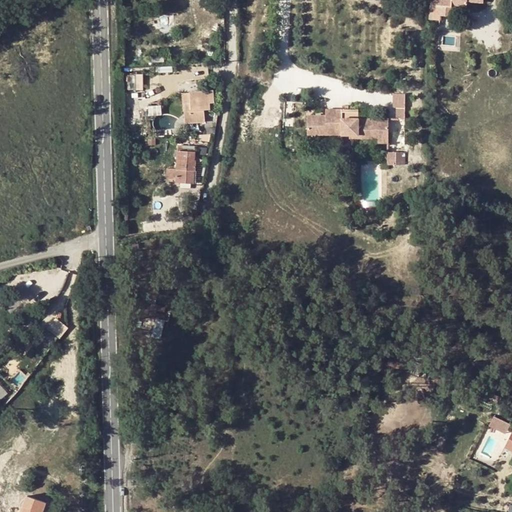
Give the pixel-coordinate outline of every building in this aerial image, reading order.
[(224,0),(216,0),(217,8),(224,8),(224,0)] [(433,0),(432,19),(442,19),(442,14),(452,15),(453,6),(469,7),(469,3),(485,4),(484,0),(433,0)] [(214,90),(190,93),(191,103),(192,110),(186,111),(187,123),(206,121),(205,109),(211,109),(211,108),(216,108),(214,90)] [(395,92),(395,117),(407,117),(407,92),(395,92)] [(389,142),(389,118),(359,118),(359,110),(327,110),(327,116),(308,116),(308,135),(349,134),(349,138),(376,138),(376,142),(389,142)] [(178,169),(177,181),(177,182),(194,183),(195,170),(196,170),(196,160),(195,160),(195,151),(178,150),(178,169)] [(388,163),(407,163),(407,150),(388,150),(388,163)] [(57,316),(41,338),(52,347),(69,325),(57,316)] [(161,338),(166,322),(157,319),(153,336),(161,338)] [(495,415),(490,425),(507,432),(511,422),(495,415)] [(42,511),(46,502),(27,496),(23,508),(21,511),(42,511)]
